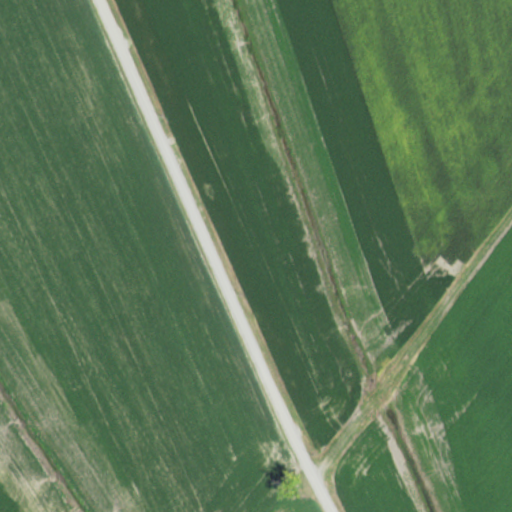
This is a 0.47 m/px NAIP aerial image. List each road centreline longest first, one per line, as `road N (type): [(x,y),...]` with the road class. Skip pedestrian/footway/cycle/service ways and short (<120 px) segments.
road 1 (residential): [(334,511),(101,0)]
road 2 (track): [(318,480),(511,216)]
